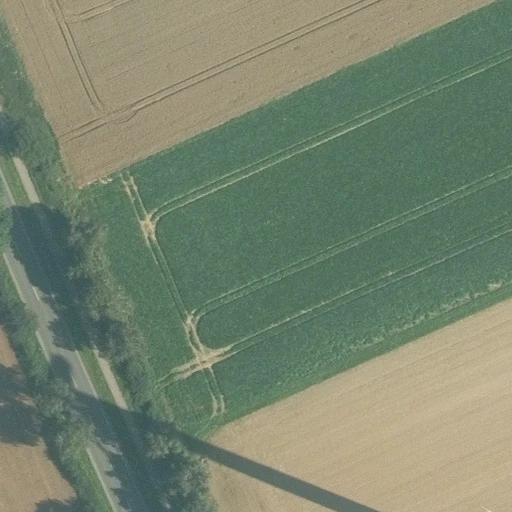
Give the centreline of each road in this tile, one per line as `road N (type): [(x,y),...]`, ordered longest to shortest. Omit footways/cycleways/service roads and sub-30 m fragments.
road 1 (track): [(511,281),(186,435),(174,444),(200,511)]
road 2 (secondary): [(130,511),(0,212)]
